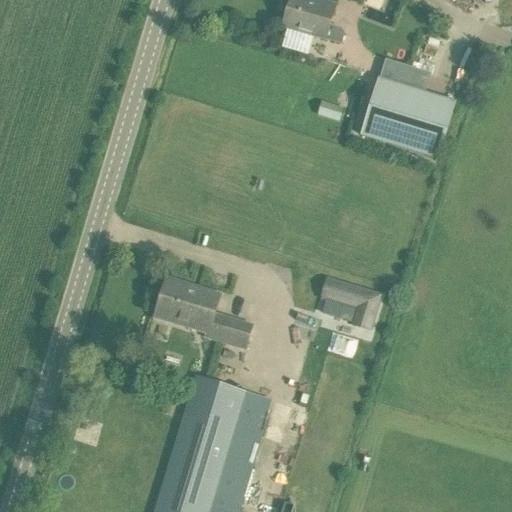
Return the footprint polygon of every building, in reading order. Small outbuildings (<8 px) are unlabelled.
[(291,0),(284,29),(340,44),(343,34),(340,29),(329,26),(334,4),(318,0),(291,0)] [(379,79),(361,136),(438,160),(455,102),(379,79)] [(168,280),(156,318),(207,334),(206,337),(245,349),(251,330),(210,317),(217,295),(168,280)] [(327,283),(322,301),(324,302),(356,311),(352,327),(369,332),(379,299),(329,284),(327,283)] [(195,378),(155,511),(239,511),(265,427),(261,426),(269,401),(195,378)]
